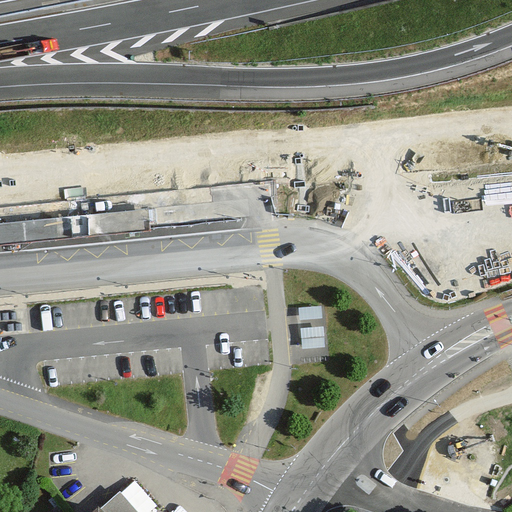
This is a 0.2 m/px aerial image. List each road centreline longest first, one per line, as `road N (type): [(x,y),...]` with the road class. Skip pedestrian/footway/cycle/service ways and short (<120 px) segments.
road 1 (motorway): [(0,74),(345,76),(407,68),(511,35)]
road 2 (motorway): [(0,43),(231,0)]
road 3 (tertiary): [(329,460),(385,400),(511,320)]
road 4 (residential): [(329,460),(374,495),(439,511)]
